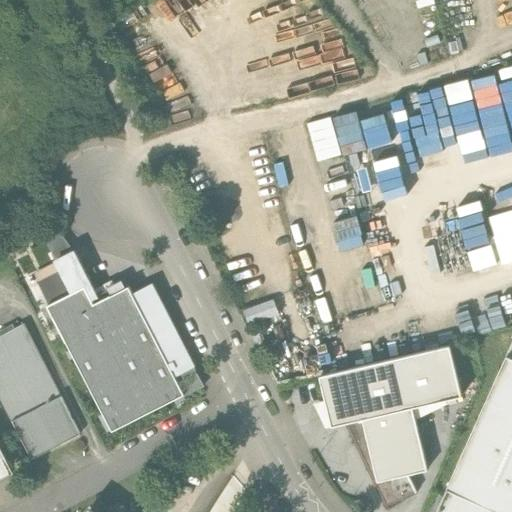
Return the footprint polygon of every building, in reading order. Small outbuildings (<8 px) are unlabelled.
[(74,252),(30,275),(111,432),(183,395),(174,378),(194,367),(151,283),(131,294),(124,279),(96,293),(74,252)] [(23,324),(0,335),(0,401),(30,460),(79,435),(23,324)] [(511,511),(511,342),(435,511),(511,511)] [(449,346),(319,376),(331,427),(346,424),(386,506),(416,492),(408,475),(427,470),(412,408),(461,396),(449,346)] [(0,477),(9,473),(0,454),(0,477)]
